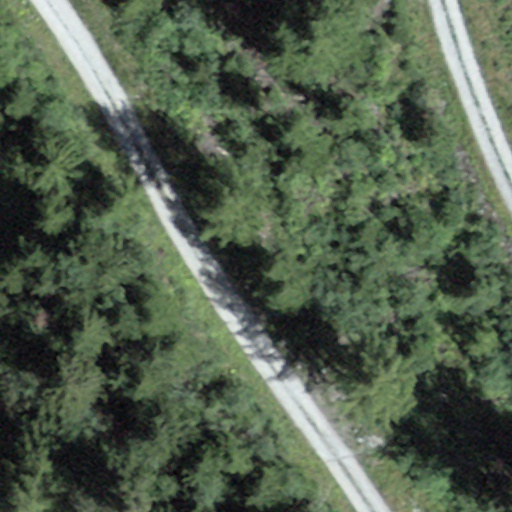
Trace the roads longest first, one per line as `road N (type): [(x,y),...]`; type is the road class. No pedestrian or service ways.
road 1 (track): [(369,511),(263,366),(48,0)]
road 2 (track): [(442,0),(468,107),(511,195)]
